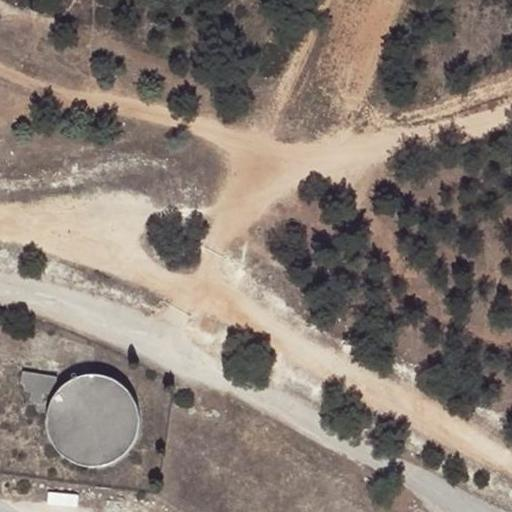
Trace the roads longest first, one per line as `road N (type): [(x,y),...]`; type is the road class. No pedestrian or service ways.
road 1 (track): [(511,88),(253,191),(195,275),(344,375),(511,464)]
road 2 (track): [(320,0),(253,191),(203,137),(146,109),(0,71)]
road 3 (track): [(195,275),(54,225),(0,223)]
